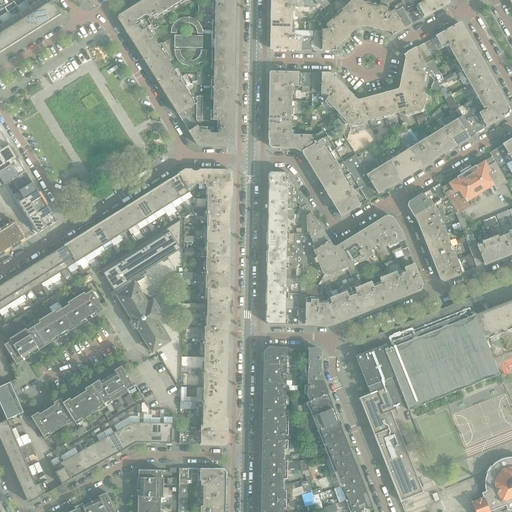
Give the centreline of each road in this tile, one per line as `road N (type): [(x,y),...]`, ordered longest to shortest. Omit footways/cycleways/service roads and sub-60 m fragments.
road 1 (residential): [(243,457),(139,455),(36,511)]
road 2 (residential): [(393,197),(336,232),(293,160),(249,158)]
road 3 (residential): [(329,338),(337,398),(385,511)]
road 4 (residential): [(249,158),(245,335)]
road 5 (residential): [(185,156),(97,11)]
road 6 (residential): [(511,125),(393,197)]
road 7 (residential): [(0,109),(70,226)]
road 8 (residential): [(70,226),(185,156)]
road 9 (residential): [(245,335),(243,457)]
road 10 (residential): [(0,402),(104,342)]
